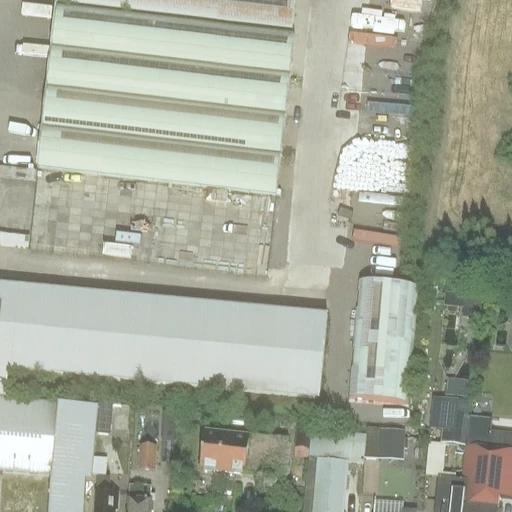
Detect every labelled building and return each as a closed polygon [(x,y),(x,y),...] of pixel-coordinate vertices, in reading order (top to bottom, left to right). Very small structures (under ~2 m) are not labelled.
[(58,0),(58,4),(293,32),(296,0),(58,0)] [(58,7),(39,169),(278,197),(297,35),(58,7)] [(358,161),(357,170),(404,176),(405,167),(358,161)] [(0,285),(0,400),(7,401),(10,370),(320,401),(328,319),(0,285)] [(419,293),(359,288),(348,407),(409,413),(419,293)] [(97,436),(99,411),(0,400),(0,473),(52,478),(50,511),(84,511),(86,482),(92,483),(97,436)] [(470,403),(446,400),(441,444),(465,447),(470,403)] [(99,411),(97,436),(112,438),(115,405),(100,404),(99,411)] [(164,414),(162,443),(177,443),(178,414),(164,414)] [(404,451),(405,432),(381,431),(380,431),(367,430),(367,438),(365,460),(379,461),(379,450),(404,451)] [(298,431),(296,450),(310,451),(312,432),(298,431)] [(252,438),(215,434),(205,433),(201,470),(255,477),(255,478),(284,482),(288,441),(252,437),(252,438)] [(306,511),(346,511),(350,465),(364,466),(365,460),(367,438),(312,433),(306,511)] [(158,448),(141,447),(140,472),(156,473),(158,448)] [(470,491),(467,511),(498,511),(500,499),(511,499),(511,452),(467,448),(463,482),(462,490),(470,491)] [(116,511),(118,511),(119,496),(109,495),(110,480),(98,479),(97,495),(95,511),(116,511)] [(467,511),(470,491),(462,490),(463,482),(439,479),(436,511),(467,511)] [(154,511),(155,505),(152,504),(152,502),(151,502),(152,488),(130,487),(128,511),(154,511)]
